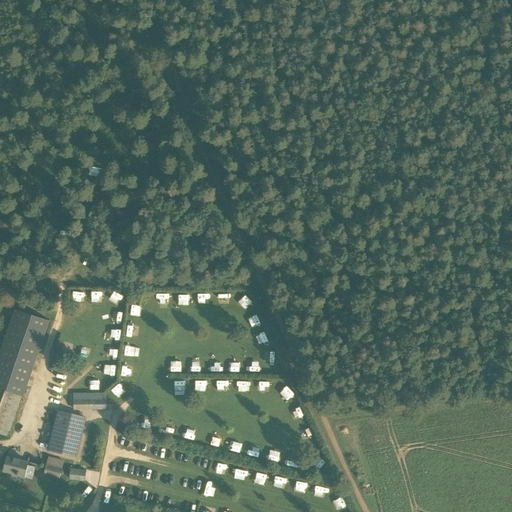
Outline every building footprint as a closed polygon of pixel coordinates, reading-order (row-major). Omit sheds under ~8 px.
[(108,302),(116,305),(120,295),(112,292),(108,302)] [(199,292),(199,307),(209,307),(208,292),(199,292)] [(228,307),(229,293),(220,292),(220,307),(228,307)] [(168,302),(168,293),(158,293),(158,303),(168,302)] [(139,316),(141,306),(132,304),(130,314),(139,316)] [(122,319),(123,311),(114,310),(113,318),(122,319)] [(252,326),(260,323),(257,315),(249,318),(252,326)] [(136,335),(138,326),(128,325),(127,334),(136,335)] [(110,335),(120,336),(120,328),(111,328),(110,335)] [(260,342),(268,338),(265,331),(257,335),(260,342)] [(63,340),(60,348),(71,351),(73,344),(63,340)] [(90,357),(91,348),(80,346),(79,356),(90,357)] [(116,357),(117,347),(108,346),(107,356),(116,357)] [(124,355),(134,356),(135,347),(125,347),(124,355)] [(266,352),(265,361),(275,361),(275,352),(266,352)] [(258,371),(258,355),(248,355),(248,371),(258,371)] [(209,369),(220,370),(221,359),(209,359),(209,369)] [(200,370),(200,360),(190,361),(190,371),(200,370)] [(169,371),(180,371),(181,361),(170,361),(169,371)] [(230,371),(240,371),(240,362),(231,362),(230,371)] [(107,363),(105,373),(115,375),(116,365),(107,363)] [(131,376),(132,367),(123,365),(121,374),(131,376)] [(206,389),(205,380),(196,380),(197,389),(206,389)] [(247,390),(247,381),(238,381),(238,390),(247,390)] [(257,390),(266,390),(266,381),(257,381),(257,390)] [(0,432),(8,435),(21,396),(0,388),(0,432)] [(280,393),(284,399),(292,394),(288,388),(280,393)] [(74,409),(84,409),(106,408),(106,398),(74,399),(74,409)] [(300,407),(291,410),(294,419),(303,415),(300,407)] [(86,418),(68,413),(58,411),(48,450),(76,457),(86,418)] [(171,434),(174,425),(165,422),(162,431),(171,434)] [(301,429),(304,436),(311,433),(308,426),(301,429)] [(214,435),(212,444),(220,446),(222,437),(214,435)] [(238,452),(241,443),(233,440),(230,449),(238,452)] [(288,455),(287,465),(296,466),(297,456),(288,455)] [(7,457),(6,461),(4,471),(16,474),(15,478),(24,480),(21,489),(34,492),(41,465),(7,457)] [(63,460),(58,459),(49,457),(47,464),(46,464),(44,474),(60,477),(62,468),(63,460)] [(235,476),(243,478),(245,469),(237,467),(235,476)] [(86,470),(80,470),(71,468),(69,478),(85,480),(86,470)]
